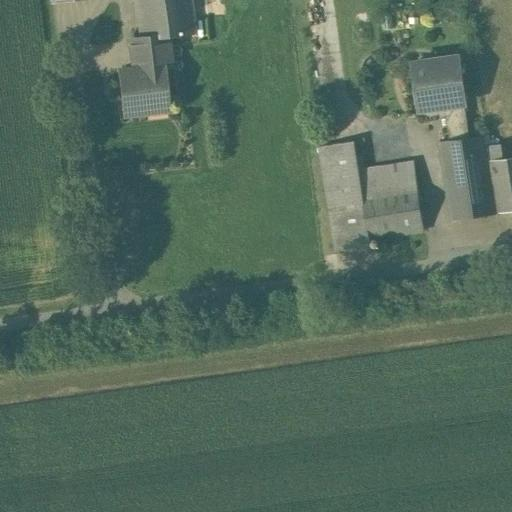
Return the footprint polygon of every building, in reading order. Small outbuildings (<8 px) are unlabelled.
[(136,0),(138,10),(190,4),(189,0),(136,0)] [(190,4),(138,10),(141,40),(167,37),(194,33),(190,4)] [(141,40),(126,42),(129,71),(116,72),(121,116),(167,111),(162,69),(171,68),(167,37),(141,40)] [(460,56),(412,63),(419,110),(445,106),(450,142),(470,139),(465,104),(467,103),(460,56)] [(450,142),(441,143),(447,181),(492,174),(490,161),(486,137),(470,139),(450,142)] [(355,141),(321,146),(338,253),(372,248),(359,171),(355,141)] [(492,174),(447,181),(452,219),(511,210),(511,157),(490,161),(492,174)] [(411,162),(359,171),(370,239),(424,231),(417,185),(415,186),(411,162)]
